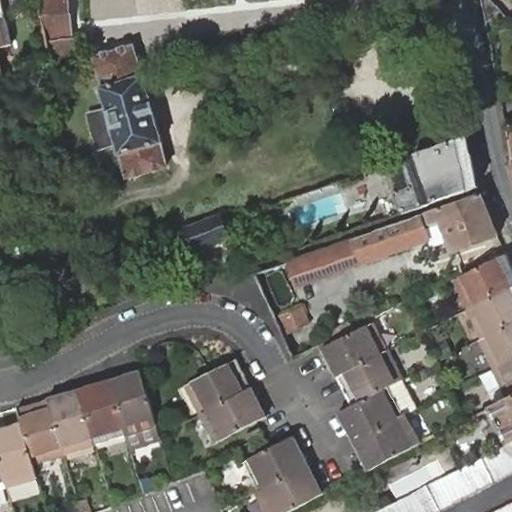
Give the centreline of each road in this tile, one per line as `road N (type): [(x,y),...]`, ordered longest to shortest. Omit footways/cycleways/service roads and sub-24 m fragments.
road 1 (residential): [(11,384),(144,325),(210,315),(254,339),(307,405),(332,456)]
road 2 (residential): [(465,0),(497,184),(511,219)]
